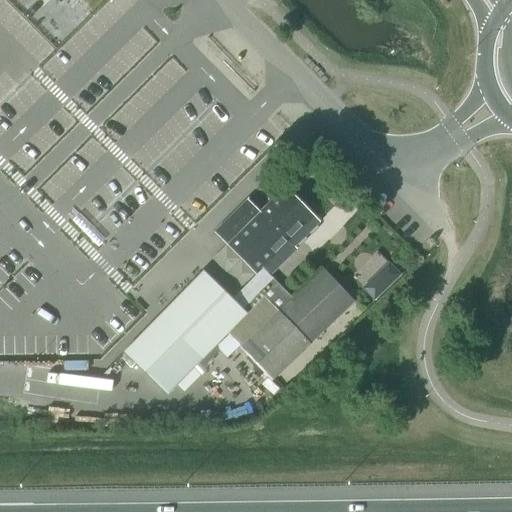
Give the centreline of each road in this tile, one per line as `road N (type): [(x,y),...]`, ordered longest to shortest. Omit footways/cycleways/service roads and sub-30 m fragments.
road 1 (unclassified): [(398,179),(221,0)]
road 2 (unknown): [(382,163),(351,213),(286,277)]
